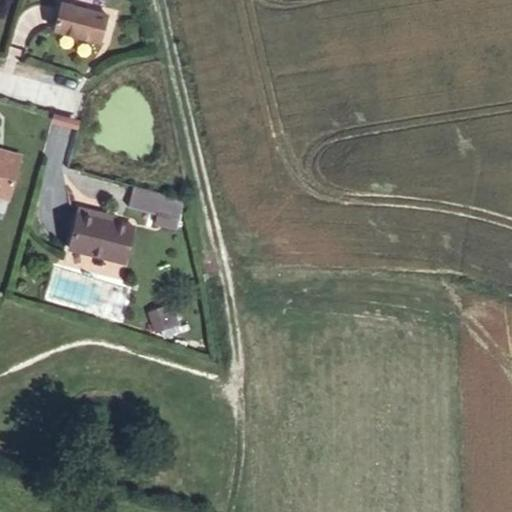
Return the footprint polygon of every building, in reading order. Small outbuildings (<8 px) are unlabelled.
[(61,3),(53,30),(101,42),(108,16),(61,3)] [(0,154),(0,197),(8,199),(20,160),(0,154)] [(138,187),(132,206),(161,215),(159,223),(178,228),(186,202),(138,187)] [(116,221),(82,208),(80,214),(114,227),(116,221)] [(80,214),(67,248),(120,268),(132,234),(114,227),(80,214)] [(56,275),(46,308),(121,331),(131,298),(56,275)] [(173,315),(152,323),(159,342),(179,335),(173,315)]
